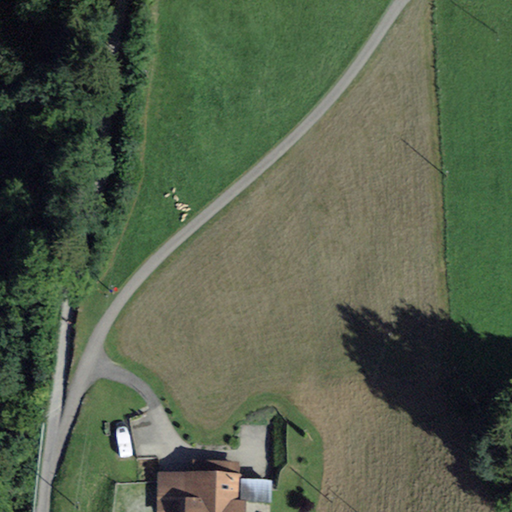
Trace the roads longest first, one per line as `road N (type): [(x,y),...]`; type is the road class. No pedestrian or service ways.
road 1 (track): [(129,0),(75,268),(48,462)]
road 2 (residential): [(401,0),(315,115),(160,254)]
road 3 (residential): [(41,511),(48,462),(106,320),(160,254)]
